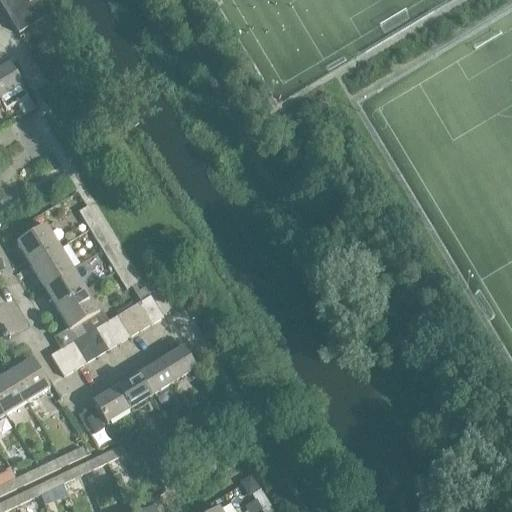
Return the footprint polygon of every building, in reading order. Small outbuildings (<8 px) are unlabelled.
[(0,0),(0,5),(18,36),(44,20),(31,0),(0,0)] [(35,111),(22,90),(8,68),(0,72),(0,104),(5,113),(16,106),(24,118),(35,111)] [(98,227),(87,208),(78,214),(90,232),(98,227)] [(109,245),(98,227),(90,232),(100,250),(109,245)] [(17,246),(30,268),(59,250),(46,229),(17,246)] [(30,268),(43,289),(72,272),(59,250),(30,268)] [(113,251),(105,257),(115,274),(124,269),(113,251)] [(134,286),(124,269),(115,274),(126,291),(134,286)] [(43,289),(56,310),(85,293),(72,272),(43,289)] [(56,310),(69,332),(99,314),(85,293),(56,310)] [(150,299),(139,306),(152,327),(163,320),(150,299)] [(139,306),(128,312),(141,333),(152,327),(139,306)] [(141,333),(128,312),(117,319),(130,340),(141,333)] [(119,346),(130,340),(117,319),(106,325),(119,346)] [(106,325),(95,331),(108,353),(119,346),(106,325)] [(95,331),(84,338),(97,359),(108,353),(95,331)] [(97,359),(84,338),(73,344),(86,366),(97,359)] [(86,366),(73,344),(62,351),(75,372),(86,366)] [(63,379),(75,372),(62,351),(60,352),(51,358),(63,379)] [(159,364),(173,387),(195,373),(182,351),(159,364)] [(27,405),(49,392),(31,362),(9,375),(27,405)] [(138,378),(151,400),(173,387),(159,364),(138,378)] [(0,408),(6,418),(27,405),(9,375),(0,380),(0,408)] [(116,391),(129,413),(151,400),(138,378),(116,391)] [(93,405),(107,427),(129,413),(116,391),(93,405)] [(211,396),(202,402),(207,410),(216,404),(211,396)] [(186,406),(173,415),(181,428),(195,420),(186,406)] [(96,415),(85,422),(94,437),(105,431),(96,415)] [(154,432),(144,437),(149,445),(158,440),(154,432)] [(125,456),(123,451),(122,448),(103,457),(107,465),(125,456)] [(63,458),(67,467),(86,458),(82,449),(63,458)] [(107,465),(103,457),(84,465),(89,474),(107,465)] [(56,461),(37,470),(42,479),(60,470),(56,461)] [(11,468),(0,473),(0,484),(15,477),(11,468)] [(81,478),(77,469),(58,478),(63,487),(81,478)] [(37,470),(19,479),(23,488),(42,479),(37,470)] [(251,477),(239,483),(248,498),(251,496),(259,491),(251,477)] [(40,487),(44,495),(63,487),(58,478),(40,487)] [(0,487),(0,498),(16,491),(11,482),(0,487)] [(14,499),(18,508),(37,499),(33,490),(14,499)] [(259,491),(251,496),(261,511),(265,511),(270,509),(259,491)] [(0,505),(0,511),(8,511),(18,508),(14,499),(0,505)]
